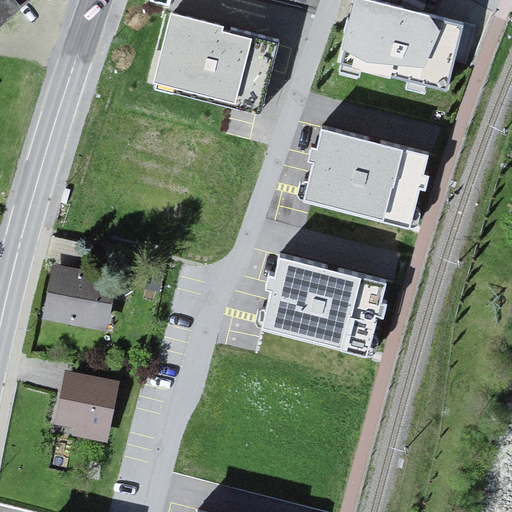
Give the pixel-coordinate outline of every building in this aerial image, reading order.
[(0,0),(0,29),(20,11),(10,0),(0,0)] [(19,0),(26,9),(37,0),(19,0)] [(266,95),(288,18),(222,0),(179,0),(161,66),(266,95)] [(452,90),(475,9),(445,1),(444,0),(362,0),(346,59),(452,90)] [(416,224),(442,136),(326,102),(300,190),(416,224)] [(381,337),(402,256),(287,225),(266,306),(381,337)] [(122,281),(54,266),(41,321),(109,336),(122,281)] [(123,378),(69,367),(57,424),(76,428),(74,438),(109,445),(123,378)] [(293,511),(197,487),(190,511),(293,511)]
